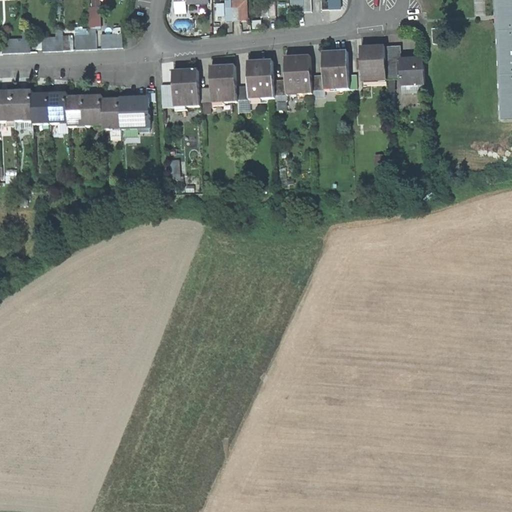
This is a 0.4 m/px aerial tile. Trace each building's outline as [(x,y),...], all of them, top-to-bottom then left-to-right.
[(176,0),(177,12),(188,11),(187,0),(176,0)] [(276,0),(269,1),(270,15),(277,14),(276,0)] [(312,0),(305,0),(306,11),(313,11),(312,0)] [(269,1),(262,1),(263,15),(270,15),(269,1)] [(234,6),(225,7),(227,21),(235,20),(234,6)] [(241,6),(234,6),(235,20),(242,20),(241,6)] [(89,27),(89,34),(91,46),(98,45),(96,26),(89,27)] [(441,27),(433,28),(434,43),(443,42),(441,27)] [(24,29),(24,36),(25,51),(32,51),(31,29),(24,29)] [(57,29),(57,35),(58,49),(65,48),(64,35),(64,29),(57,29)] [(116,32),(117,44),(124,44),(123,32),(116,32)] [(72,34),(64,35),(65,48),(73,47),(72,34)] [(50,36),(42,36),(43,50),(51,49),(50,36)] [(386,46),(361,47),(363,82),(367,81),(367,77),(387,76),(386,48),(386,46)] [(395,48),(386,48),(387,76),(387,79),(397,79),(395,48)] [(349,50),(324,52),(326,73),(327,89),(327,91),(352,89),(352,86),(351,73),(349,50)] [(312,56),(286,58),(288,78),(289,94),(290,95),(315,93),(315,90),(313,75),(312,56)] [(425,58),(402,60),(404,85),(427,84),(425,58)] [(274,60),(249,62),(250,82),(251,98),(252,100),(277,98),(277,95),(275,79),(274,60)] [(236,63),(211,66),(212,86),(214,101),(214,103),(239,101),(239,99),(238,83),(236,63)] [(199,67),(174,69),(175,89),(177,105),(177,107),(202,105),(202,102),(201,87),(199,67)] [(351,73),(352,86),(359,85),(358,72),(351,73)] [(326,73),(313,75),(315,90),(327,89),(326,73)] [(288,78),(275,79),(277,95),(289,94),(288,78)] [(250,82),(238,83),(239,99),(251,98),(250,82)] [(212,86),(201,87),(202,102),(214,101),(212,86)] [(177,105),(175,89),(163,90),(164,106),(177,105)] [(16,90),(0,90),(0,120),(17,120),(16,90)] [(33,90),(16,90),(17,120),(34,119),(33,94),(33,90)] [(33,94),(34,119),(35,124),(52,123),(51,93),(33,94)] [(69,93),(51,93),(52,123),(70,122),(69,97),(69,93)] [(104,95),(86,96),(87,125),(105,125),(104,99),(104,95)] [(86,96),(69,97),(70,122),(70,127),(87,125),(86,96)] [(121,98),(123,128),(140,127),(141,132),(152,131),(150,96),(121,98)] [(104,99),(105,125),(106,128),(112,128),(113,136),(124,135),(123,128),(121,98),(104,99)] [(183,178),(181,160),(173,160),(175,179),(183,178)]
